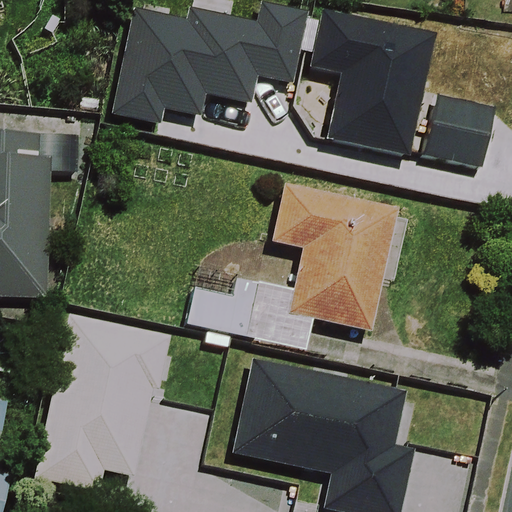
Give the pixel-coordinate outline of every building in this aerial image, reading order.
[(436,32),(326,8),(313,65),(344,72),(330,136),(410,154),(436,32)] [(235,86),(175,75),(164,135),(223,147),(235,86)] [(80,172),(81,136),(0,133),(0,296),(47,298),(50,172),(80,172)] [(402,211),(291,185),(278,239),(311,247),(301,286),(245,273),(238,299),(204,291),(196,324),(313,352),(321,317),(374,330),(402,211)] [(179,340),(178,349),(151,344),(138,407),(226,425),(239,362),(201,354),(203,345),(179,340)] [(0,472),(0,432),(9,398),(0,394),(0,511),(3,511),(11,475),(0,472)] [(291,409),(279,468),(254,463),(246,503),(271,508),(270,511),(321,511),(323,506),(351,511),(389,511),(406,432),(291,409)]
